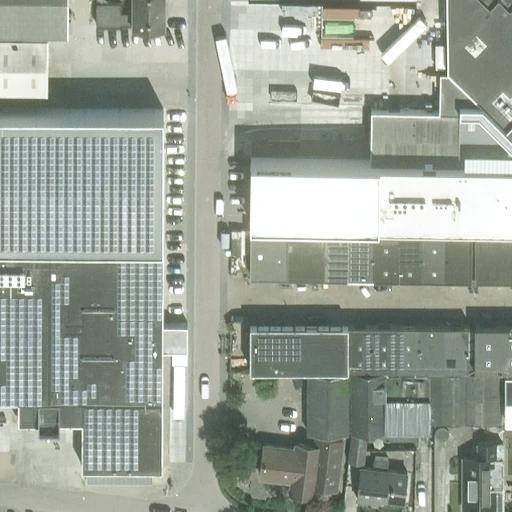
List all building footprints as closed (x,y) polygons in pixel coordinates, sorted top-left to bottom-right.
[(67,0),(0,0),(0,31),(34,32),(34,37),(0,36),(0,92),(43,93),(43,37),(42,37),(43,32),(67,32),(67,0)] [(133,25),(164,25),(164,0),(132,0),(133,12),(121,12),(121,1),(96,1),(96,25),(120,25),(120,23),(133,23),(133,25)] [(502,0),(490,0),(466,25),(446,5),(447,68),(470,91),(470,101),(446,101),(446,109),(439,108),(439,109),(370,108),(369,160),(250,158),(249,221),(378,224),(378,223),(463,225),(511,225),(511,0),(508,5),(502,0)] [(263,0),(263,65),(365,66),(365,31),(398,32),(398,25),(417,25),(417,1),(263,0)] [(511,0),(445,0),(446,5),(466,25),(490,0),(502,0),(508,5),(511,0)] [(438,88),(444,63),(432,61),(427,86),(438,88)] [(420,102),(422,90),(369,80),(367,91),(420,102)] [(163,110),(0,108),(0,397),(17,397),(16,419),(37,419),(37,425),(58,425),(58,419),(80,419),(80,466),(162,466),(162,244),(163,110)] [(286,274),(287,230),(251,229),(250,274),(286,274)] [(324,231),(287,230),(286,274),(323,275),(324,231)] [(348,231),(324,231),(323,275),(348,276),(348,231)] [(373,231),(348,231),(348,276),(372,276),(373,231)] [(397,232),(373,231),(372,276),(396,277),(397,232)] [(397,232),(396,277),(421,277),(422,232),(397,232)] [(447,233),(422,232),(421,277),(446,277),(447,233)] [(447,233),(446,277),(471,278),(472,233),(447,233)] [(500,278),(501,233),(475,233),(475,277),(500,278)] [(511,233),(501,233),(500,278),(511,278),(511,233)] [(249,324),(249,368),(346,369),(346,324),(249,324)] [(370,325),(346,324),(346,369),(370,369),(370,325)] [(370,325),(370,369),(394,369),(394,325),(370,325)] [(418,325),(394,325),(394,369),(418,369),(418,325)] [(442,325),(418,325),(418,369),(442,369),(442,325)] [(442,325),(442,369),(467,370),(467,325),(442,325)] [(499,369),(499,325),(474,325),(473,369),(499,369)] [(511,325),(499,325),(499,369),(511,368),(511,325)] [(307,432),(346,432),(347,372),(308,371),(307,432)] [(351,372),(350,432),(368,432),(384,432),(384,372),(351,372)] [(429,372),(429,376),(429,420),(500,421),(500,372),(429,372)] [(429,420),(429,376),(385,375),(385,432),(429,432),(429,420)] [(511,421),(495,422),(496,434),(511,433),(511,421)] [(368,432),(350,432),(347,461),(364,463),(368,432)] [(314,436),(313,446),(295,444),(294,448),(263,444),(259,476),(295,481),(294,492),(312,495),(313,487),(334,489),(341,440),(314,436)] [(502,486),(502,470),(502,444),(478,444),(478,457),(463,457),(463,510),(494,510),(494,486),(502,486)] [(360,466),(356,499),(381,502),(381,498),(403,501),(407,471),(386,469),(387,458),(374,457),(373,468),(360,466)]
